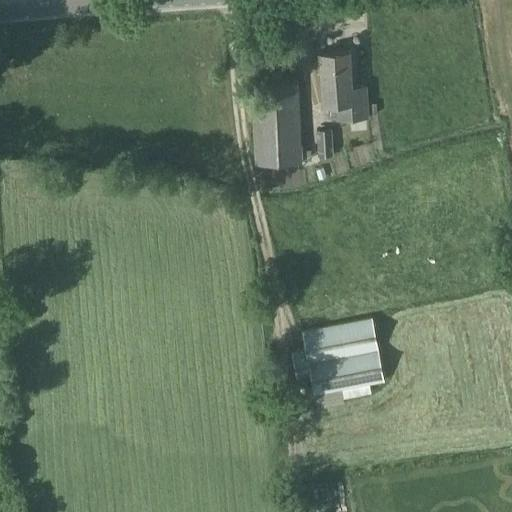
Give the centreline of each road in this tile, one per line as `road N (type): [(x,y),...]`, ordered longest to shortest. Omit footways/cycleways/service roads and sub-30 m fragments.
road 1 (unknown): [(224,0),(229,109),(268,248),(296,511)]
road 2 (unclassified): [(0,16),(201,0)]
